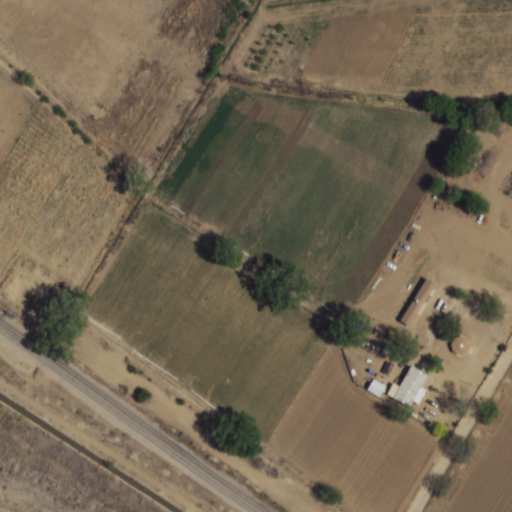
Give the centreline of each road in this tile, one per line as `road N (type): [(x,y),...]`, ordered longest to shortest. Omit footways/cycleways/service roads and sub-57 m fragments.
road 1 (secondary): [(271,511),(0,329)]
road 2 (residential): [(511,332),(407,511)]
